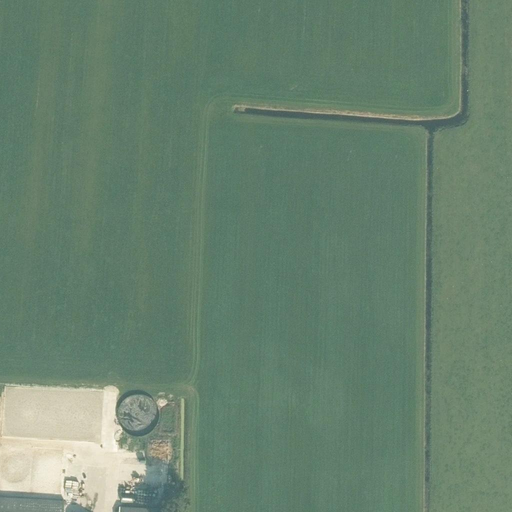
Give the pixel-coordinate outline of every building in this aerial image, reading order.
[(129,396),(124,400),(121,404),(118,410),(117,416),(119,422),(121,427),(125,431),(130,434),(136,435),(141,436),(147,434),(152,431),(155,427),(158,422),(159,416),(159,415),(159,410),(157,405),(154,401),(150,397),(145,395),(140,394),(135,394),(129,396)] [(93,405),(93,395),(78,395),(78,406),(93,405)] [(92,432),(91,414),(87,414),(87,409),(78,409),(79,433),(92,432)] [(181,483),(182,467),(168,467),(167,483),(181,483)] [(0,511),(63,511),(64,500),(0,497),(0,511)]
